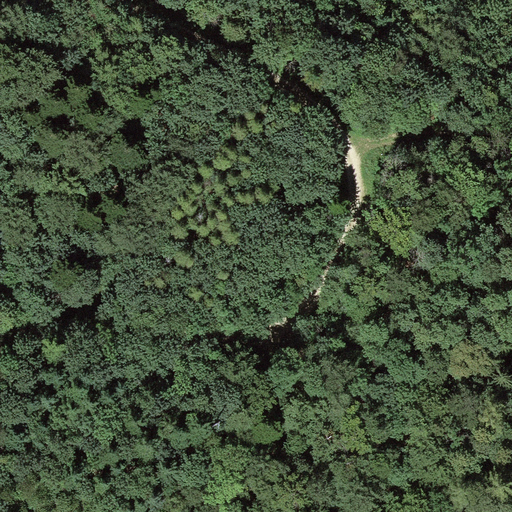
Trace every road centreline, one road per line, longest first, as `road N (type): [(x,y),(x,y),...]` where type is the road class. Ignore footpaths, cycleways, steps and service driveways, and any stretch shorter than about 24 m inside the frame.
road 1 (track): [(0,332),(250,339),(276,327),(303,307),(335,260),(351,204),(345,150)]
road 2 (track): [(345,150),(296,96),(100,0)]
road 3 (track): [(276,327),(356,357),(511,382)]
